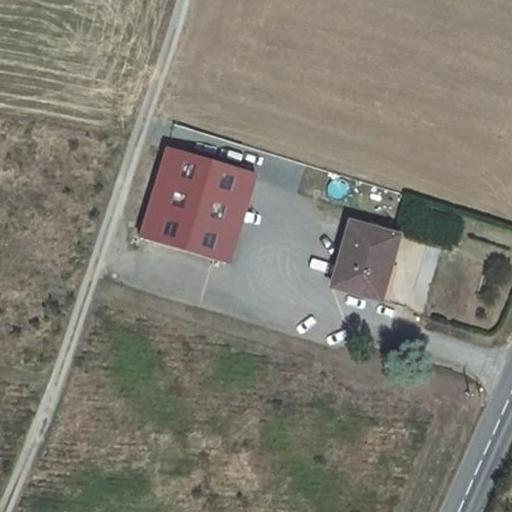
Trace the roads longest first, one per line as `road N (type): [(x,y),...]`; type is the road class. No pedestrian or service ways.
road 1 (track): [(181,0),(72,331),(1,511)]
road 2 (secondary): [(456,511),(511,386)]
